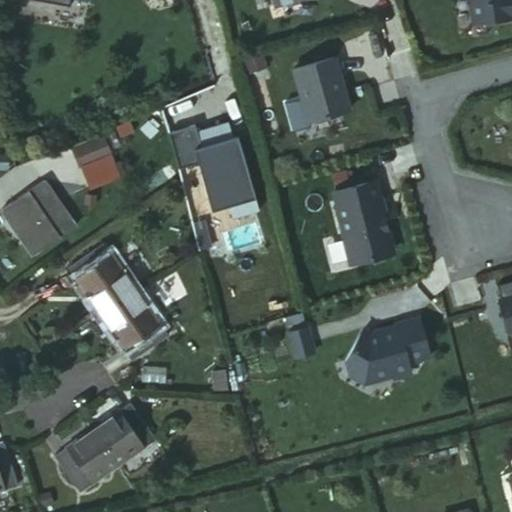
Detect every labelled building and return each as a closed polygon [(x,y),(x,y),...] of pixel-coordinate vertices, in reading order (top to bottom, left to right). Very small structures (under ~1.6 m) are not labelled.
[(511,0),(469,0),(473,24),(511,17),(511,0)] [(335,54),(294,65),(309,118),(350,106),(335,54)] [(74,147),(93,191),(124,178),(105,134),(74,147)] [(381,240),(373,212),(376,211),(370,191),(367,192),(362,176),(323,187),(334,228),(331,228),(340,257),(378,246),(381,240)] [(0,215),(24,250),(71,218),(41,177),(0,207),(0,215)] [(64,272),(95,314),(135,288),(101,242),(64,272)] [(511,274),(488,282),(491,296),(511,289),(511,274)] [(135,288),(95,314),(128,358),(164,328),(135,288)] [(511,289),(491,296),(490,296),(499,329),(511,325),(511,289)] [(350,335),(344,366),(361,375),(389,367),(389,369),(401,366),(398,356),(420,350),(409,315),(367,330),(369,334),(361,337),(350,335)] [(302,325),(283,331),(290,355),(309,349),(302,325)] [(129,396),(91,423),(116,458),(154,430),(129,396)] [(116,458),(91,423),(53,450),(79,485),(116,458)] [(3,440),(0,440),(0,488),(17,483),(3,440)] [(511,511),(511,472),(495,478),(504,511),(511,511)] [(457,511),(454,497),(427,504),(429,511),(457,511)]
